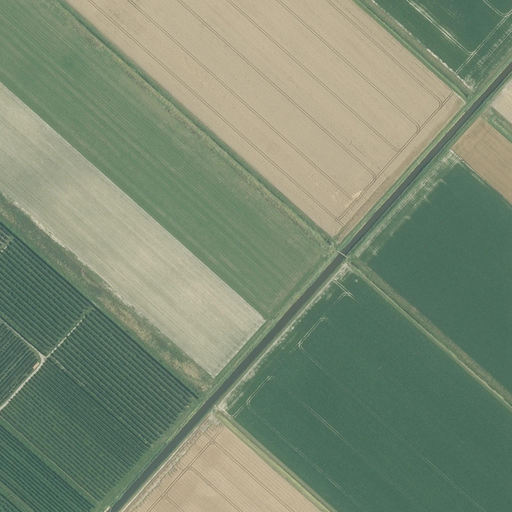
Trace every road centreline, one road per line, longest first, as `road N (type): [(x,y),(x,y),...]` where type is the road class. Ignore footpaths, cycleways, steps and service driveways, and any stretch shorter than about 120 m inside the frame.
road 1 (track): [(121,511),(351,258)]
road 2 (track): [(0,224),(199,401)]
road 3 (track): [(351,258),(486,109)]
road 4 (track): [(199,401),(98,511)]
road 5 (track): [(104,505),(0,414)]
road 6 (track): [(0,408),(94,307)]
